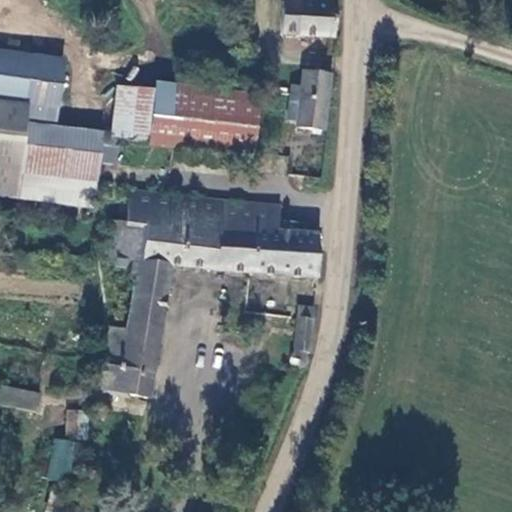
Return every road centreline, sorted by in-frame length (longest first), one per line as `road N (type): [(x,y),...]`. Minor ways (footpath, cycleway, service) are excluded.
road 1 (tertiary): [(356,24),(329,348),(267,511)]
road 2 (unclassified): [(356,24),(433,29),(511,57)]
